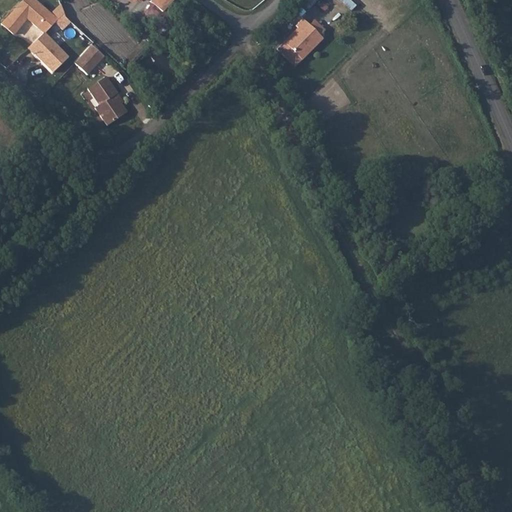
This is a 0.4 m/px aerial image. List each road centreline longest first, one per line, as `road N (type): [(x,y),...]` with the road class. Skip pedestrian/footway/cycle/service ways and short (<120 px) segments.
road 1 (track): [(238,42),(485,511)]
road 2 (unclassified): [(248,33),(131,145),(100,154),(47,125),(0,72)]
road 3 (track): [(0,273),(131,145)]
road 4 (tertiary): [(448,0),(511,144)]
